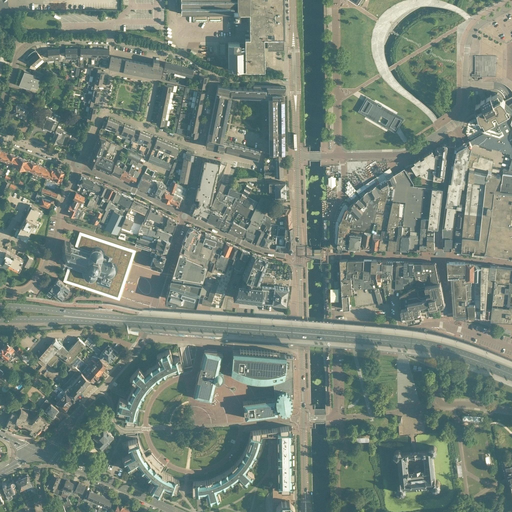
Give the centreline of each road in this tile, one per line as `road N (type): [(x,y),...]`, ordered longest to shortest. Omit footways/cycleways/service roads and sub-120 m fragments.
road 1 (primary): [(511,374),(401,342),(76,317)]
road 2 (unclassified): [(199,341),(193,373),(163,385),(147,407),(146,437),(168,465),(211,468),(231,453),(241,424),(303,417)]
road 3 (unclassified): [(0,105),(19,50),(42,39),(154,47),(215,73)]
road 4 (unclassified): [(296,156),(413,150),(457,120),(467,50)]
road 5 (residential): [(78,164),(39,275),(23,290),(0,285)]
road 6 (tertiary): [(170,509),(38,452)]
road 7 (unclassified): [(333,322),(335,416),(303,417)]
road 8 (unclassified): [(101,108),(111,73),(152,80),(146,126)]
road 9 (unclassified): [(184,216),(252,247),(299,254)]
